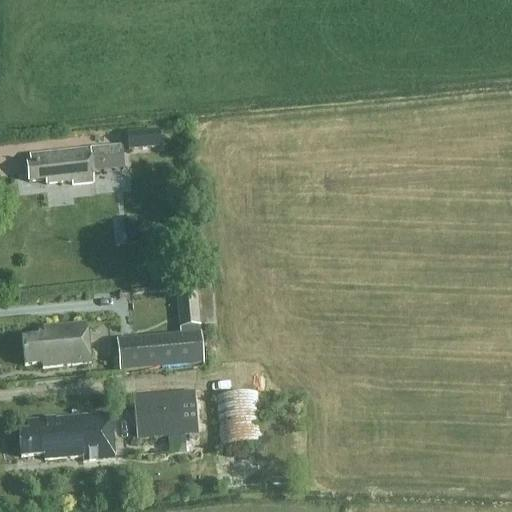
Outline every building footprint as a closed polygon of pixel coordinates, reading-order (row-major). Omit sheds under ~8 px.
[(160,132),(127,135),(129,153),(161,149),(160,132)] [(31,165),(27,165),(29,184),(46,182),(47,186),(73,184),(73,187),(93,185),(92,173),(90,150),(30,156),(31,165)] [(139,231),(125,232),(126,245),(140,243),(139,231)] [(211,287),(194,288),(197,328),(200,328),(215,327),(214,325),(211,287)] [(94,364),(89,323),(35,329),(36,337),(26,338),(29,367),(46,365),(46,370),(94,364)] [(116,340),(119,373),(203,366),(200,333),(116,340)] [(136,441),(185,437),(198,436),(194,392),(133,398),(136,441)] [(216,399),(220,447),(261,443),(257,395),(216,399)] [(83,459),(83,464),(115,461),(110,414),(27,421),(27,431),(18,431),(20,459),(43,457),(44,462),(83,459)] [(167,439),(169,456),(186,455),(186,453),(184,437),(167,439)]
